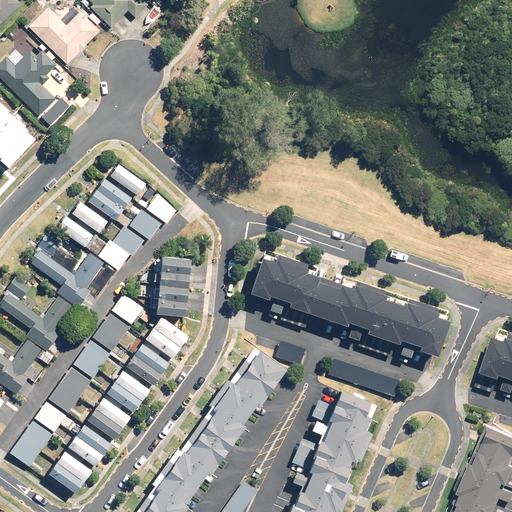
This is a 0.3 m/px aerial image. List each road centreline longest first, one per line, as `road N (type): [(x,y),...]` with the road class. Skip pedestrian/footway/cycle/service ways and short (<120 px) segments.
road 1 (residential): [(231,218),(213,347),(94,511)]
road 2 (residential): [(231,218),(480,298)]
road 3 (residential): [(0,224),(113,118)]
road 4 (residential): [(113,118),(231,218)]
road 5 (residential): [(355,511),(401,415),(425,401),(440,403)]
